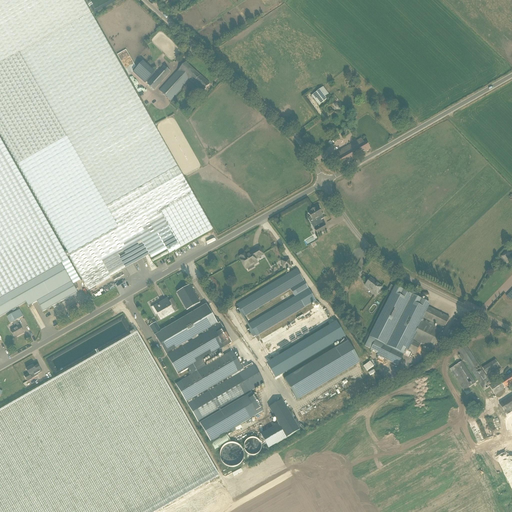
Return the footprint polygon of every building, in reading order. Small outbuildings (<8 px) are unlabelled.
[(0,0),(0,133),(89,291),(126,270),(118,255),(141,242),(157,233),(167,251),(169,254),(213,229),(212,229),(82,0),(0,0)] [(170,101),(188,82),(189,80),(202,92),(209,85),(185,63),(160,91),(170,101)] [(170,73),(163,67),(148,84),(155,90),(170,73)] [(323,87),(316,93),(312,96),(319,106),(330,97),(323,87)] [(330,141),(328,142),(330,145),(332,143),(332,144),(340,138),(336,134),(329,139),(330,141)] [(0,301),(62,266),(74,287),(81,283),(69,262),(0,138),(0,301)] [(365,142),(364,142),(361,138),(332,156),(338,167),(370,149),(368,145),(367,142),(366,142),(365,142)] [(322,216),(320,213),(319,212),(319,211),(318,208),(316,209),(316,208),(309,212),(310,213),(308,213),(310,217),(309,218),(308,219),(310,222),(318,236),(327,230),(324,224),(323,225),(320,220),(323,218),(322,216)] [(157,233),(141,242),(151,260),(167,251),(157,233)] [(244,255),(240,257),(241,259),(240,260),(243,264),(246,269),(247,268),(248,271),(254,268),(252,265),(256,263),(254,259),(263,255),(262,253),(259,249),(245,256),(244,255)] [(507,250),(501,257),(507,263),(511,259),(508,256),(511,254),(507,250)] [(289,259),(281,261),(283,269),(291,268),(289,259)] [(0,318),(26,304),(28,308),(37,303),(43,313),(78,294),(74,287),(62,266),(0,301),(0,318)] [(362,272),(351,267),(348,273),(355,276),(356,275),(360,277),(362,272)] [(296,269),(236,305),(244,317),(290,290),(295,297),(248,325),(256,337),(313,303),(317,306),(258,341),(268,358),(310,332),(328,322),(330,325),(312,336),(266,364),(275,380),(345,337),(336,322),(335,320),(332,321),(331,320),(329,320),(320,304),(315,301),(296,269)] [(370,279),(367,283),(366,285),(373,290),(372,291),(376,295),(382,288),(370,279)] [(177,293),(187,311),(200,304),(190,286),(177,293)] [(395,286),(367,348),(379,353),(379,356),(400,366),(403,359),(401,358),(403,355),(406,355),(409,348),(411,348),(417,335),(419,335),(424,338),(423,340),(425,341),(425,344),(430,347),(435,347),(440,336),(440,335),(436,333),(436,328),(445,328),(450,317),(430,308),(433,302),(395,286)] [(174,312),(173,310),(172,309),(176,306),(172,300),(167,303),(165,300),(151,308),(154,313),(156,312),(160,318),(161,319),(174,312)] [(355,303),(352,306),(360,313),(362,310),(355,303)] [(23,317),(20,311),(8,318),(11,323),(13,322),(16,328),(11,331),(15,338),(24,333),(20,326),(19,327),(16,321),(23,317)] [(115,323),(106,327),(107,329),(115,326),(116,327),(124,324),(122,320),(125,319),(124,316),(114,321),(115,323)] [(449,330),(457,334),(460,336),(466,325),(454,319),(449,330)] [(156,323),(150,327),(153,333),(155,336),(160,333),(159,332),(160,331),(156,323)] [(449,331),(444,342),(450,345),(455,334),(449,331)] [(160,333),(155,336),(166,355),(172,351),(173,351),(162,333),(162,332),(161,332),(160,333)] [(137,333),(0,411),(0,511),(157,511),(219,477),(137,333)] [(63,350),(45,357),(52,374),(65,368),(71,362),(72,361),(74,358),(75,358),(77,355),(85,352),(84,350),(85,348),(85,349),(86,351),(87,351),(90,347),(91,347),(90,344),(88,339),(69,347),(68,346),(66,346),(67,349),(64,350),(63,350)] [(348,342),(284,380),(297,402),(361,363),(348,342)] [(457,350),(460,355),(459,356),(463,362),(464,361),(477,380),(475,382),(461,361),(449,369),(466,395),(471,392),(468,388),(478,382),(484,391),(489,387),(495,395),(504,389),(499,381),(491,385),(465,345),(457,350)] [(495,360),(482,368),(486,374),(499,366),(495,360)] [(364,366),(367,372),(375,367),(371,361),(364,366)] [(233,503),(218,511),(511,511),(511,441),(483,457),(429,363),(221,480),(233,503)] [(38,366),(34,368),(33,366),(26,370),(29,374),(25,377),(28,382),(32,379),(31,378),(34,376),(35,377),(39,375),(38,374),(42,372),(38,366)] [(506,376),(499,381),(504,389),(511,384),(511,373),(507,377),(506,376)] [(234,429),(262,411),(252,393),(200,424),(210,442),(214,440),(216,443),(232,434),(230,431),(231,430),(232,433),(235,432),(234,429)] [(506,415),(511,411),(511,396),(500,405),(506,415)] [(278,424),(286,438),(287,438),(300,430),(282,400),(269,408),(272,413),(276,421),(278,424)] [(278,424),(261,435),(269,448),(286,438),(278,424)] [(254,455),(256,455),(258,454),(259,453),(260,451),(261,448),(261,445),(260,443),(259,441),(257,439),(254,438),(252,438),(249,439),(247,440),(246,442),(244,444),(244,446),(244,449),(245,451),(246,453),(248,454),(250,455),(252,455),(254,455)] [(229,443),(226,444),(224,446),(222,448),(221,450),(220,453),(219,456),(220,458),(221,461),(223,463),(225,466),(228,467),(231,467),(235,467),(238,466),(240,464),(242,461),(243,459),(244,456),(244,453),(243,450),(242,448),(240,446),(237,444),(234,443),(231,443),(229,443)] [(218,511),(233,503),(224,487),(179,511),(218,511)]
